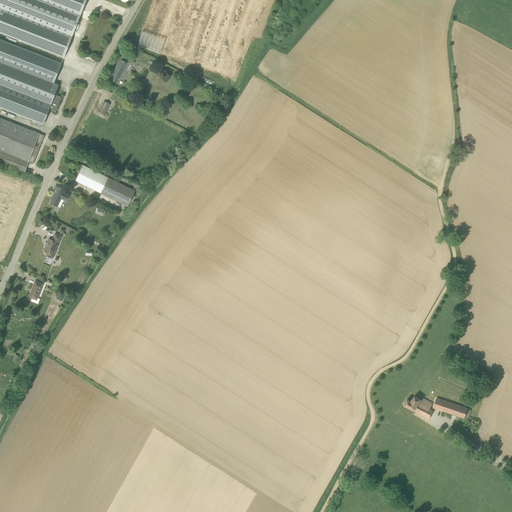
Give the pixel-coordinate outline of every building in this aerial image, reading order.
[(0,0),(0,32),(64,58),(84,5),(70,0),(0,0)] [(143,32),(138,45),(158,54),(164,41),(143,32)] [(54,83),(57,75),(0,52),(0,107),(43,124),(49,109),(56,112),(62,97),(55,94),(59,85),(54,83)] [(126,75),(128,71),(125,69),(127,64),(133,66),(135,62),(122,56),(109,80),(117,84),(120,78),(124,80),(126,75)] [(104,101),(98,113),(104,116),(110,104),(104,101)] [(33,164),(44,136),(39,134),(0,118),(0,151),(28,162),(33,164)] [(135,191),(80,164),(72,179),(128,206),(135,191)] [(52,199),(50,203),(56,206),(58,202),(59,202),(61,199),(66,201),(69,195),(61,191),(64,186),(57,182),(53,189),(57,191),(53,200),(52,199)] [(62,236),(55,233),(52,240),(50,239),(47,247),(46,246),(44,251),(48,253),(46,256),(53,259),(54,255),(53,255),(56,246),(57,247),(62,236)] [(37,298),(43,284),(35,281),(30,295),(29,297),(36,300),(37,298)] [(411,401),(407,399),(404,405),(429,418),(433,411),(430,409),(433,403),(422,398),(421,400),(415,395),(411,401)] [(464,418),(467,409),(437,398),(433,408),(464,418)]
